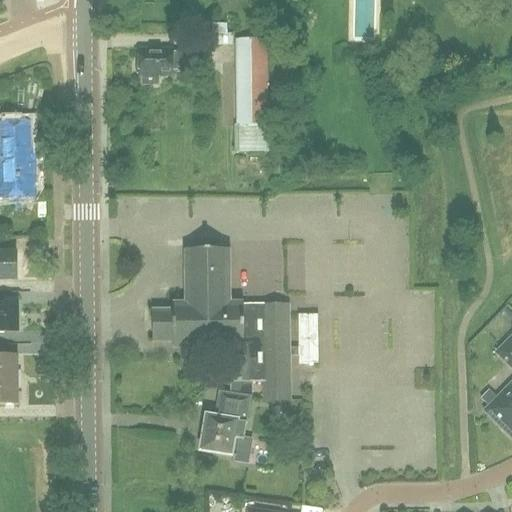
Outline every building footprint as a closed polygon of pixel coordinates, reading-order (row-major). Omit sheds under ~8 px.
[(7,0),(0,0),(0,14),(10,12),(7,0)] [(237,126),(266,126),(265,40),(236,40),(236,46),(237,65),(237,126)] [(135,75),(139,75),(142,75),(142,86),(158,86),(158,78),(171,78),(171,71),(188,71),(187,51),(139,52),(139,63),(135,63),(135,75)] [(0,198),(36,198),(35,158),(30,158),(30,123),(0,123),(0,198)] [(252,401),(252,385),(263,385),(263,403),(290,403),(289,357),(289,349),(288,306),(261,307),(261,311),(249,311),(249,307),(244,307),(244,305),(231,305),(230,252),(184,253),(185,306),(172,306),(172,311),(153,312),(153,310),(152,310),(152,326),(152,344),(153,344),(153,342),(172,342),(172,347),(229,346),(229,383),(230,383),(230,396),(220,394),(213,418),(204,416),(198,451),(234,457),(233,463),(248,465),(253,440),(241,438),(244,423),(243,423),(249,400),(252,401)] [(0,281),(17,281),(16,253),(0,253),(0,281)] [(0,333),(17,333),(17,304),(0,304),(0,333)] [(305,316),(298,316),(298,348),(289,349),(289,357),(298,357),(299,365),(313,365),(319,364),(318,316),(305,316)] [(511,369),(511,338),(497,354),(511,369)] [(0,380),(18,380),(18,355),(0,355),(0,380)] [(18,380),(0,380),(0,405),(19,405),(18,380)] [(511,385),(485,412),(511,438),(511,385)]
